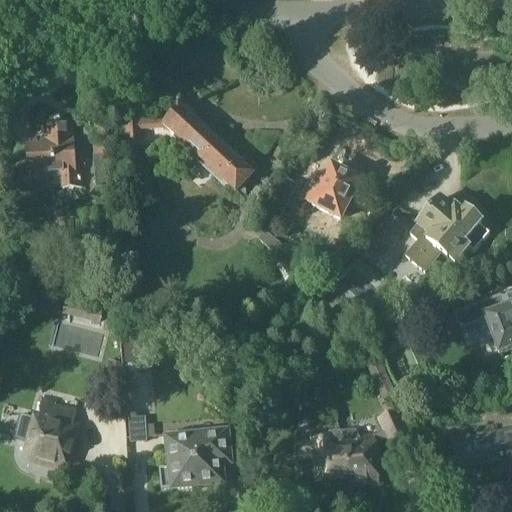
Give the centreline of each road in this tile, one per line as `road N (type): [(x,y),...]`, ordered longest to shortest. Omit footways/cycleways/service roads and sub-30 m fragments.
road 1 (residential): [(511,129),(437,131),(379,119),(314,72),(299,13)]
road 2 (residential): [(299,13),(511,5)]
